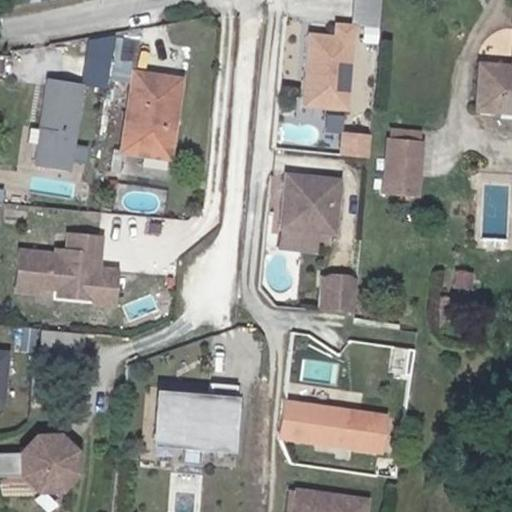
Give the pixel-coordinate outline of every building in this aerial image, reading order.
[(375,1),(358,0),(348,0),(347,27),(350,28),(361,29),(360,38),(372,39),(375,1)] [(343,111),(350,28),(333,26),(332,39),(306,37),(303,73),(307,73),(307,79),(302,79),(301,99),(316,100),(315,108),(343,111)] [(89,39),(82,85),(103,88),(112,35),(89,39)] [(129,60),(132,41),(117,39),(114,57),(129,60)] [(477,64),(474,110),(511,112),(511,51),(511,65),(477,64)] [(111,75),(126,77),(129,60),(114,57),(111,75)] [(131,73),(119,150),(165,158),(178,79),(131,73)] [(47,79),(33,164),(68,170),(82,85),(47,79)] [(365,138),(340,136),(338,154),(364,156),(365,138)] [(386,144),(385,153),(417,156),(418,146),(386,144)] [(417,156),(385,153),(381,204),(413,207),(417,156)] [(295,175),(285,174),(281,228),(318,231),(335,232),(339,178),(311,176),(305,181),(300,180),(295,175)] [(281,228),(279,248),(317,251),(318,231),(281,228)] [(54,255),(18,252),(14,290),(36,292),(36,287),(54,289),(60,296),(74,297),(81,291),(112,294),(114,271),(96,269),(91,269),(92,255),(97,256),(99,239),(67,236),(65,252),(55,251),(54,255)] [(351,288),(321,284),(317,317),(346,322),(351,288)] [(60,296),(54,289),(53,300),(111,306),(112,294),(81,291),(74,297),(60,296)] [(71,332),(39,329),(36,353),(68,356),(71,332)] [(71,332),(68,356),(76,357),(79,333),(71,332)] [(181,389),(180,397),(156,394),(152,438),(201,443),(201,449),(227,452),(234,385),(208,382),(207,392),(181,389)] [(283,401),(278,437),(377,452),(382,416),(283,401)] [(55,434),(33,435),(19,452),(0,452),(0,475),(19,475),(37,489),(60,489),(75,471),(73,448),(55,434)] [(364,511),(366,500),(296,490),(292,511),(364,511)]
